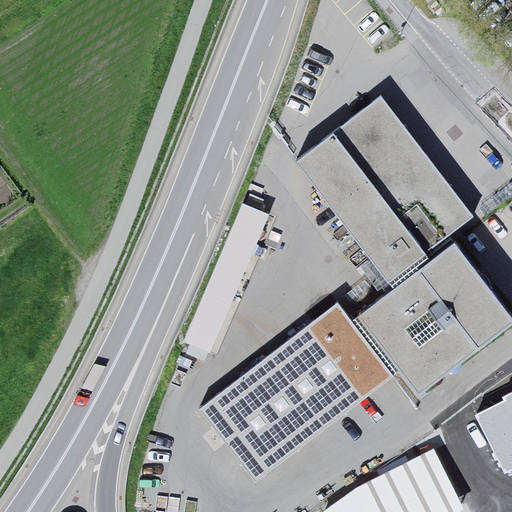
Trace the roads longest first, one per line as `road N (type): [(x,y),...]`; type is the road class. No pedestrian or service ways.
road 1 (unclassified): [(205,0),(107,271),(0,473)]
road 2 (primary): [(28,511),(149,304),(185,221)]
road 3 (primary): [(114,511),(115,466),(172,311),(185,221)]
road 4 (primary): [(185,221),(275,0)]
road 5 (unknown): [(511,362),(352,483)]
